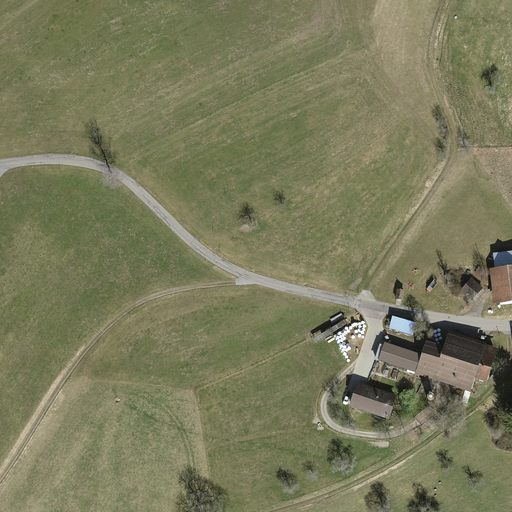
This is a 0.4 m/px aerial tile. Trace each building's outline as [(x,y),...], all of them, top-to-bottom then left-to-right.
[(497,271),(492,271),(496,304),(502,303),(502,305),(511,304),(511,253),(495,255),(497,271)] [(470,301),(481,288),(472,280),(461,293),(470,301)] [(405,291),(397,290),(396,300),(403,301),(405,291)] [(393,319),(390,330),(412,335),(414,323),(393,319)] [(418,375),(471,393),(476,379),(486,382),(497,350),(453,335),(447,351),(428,345),(424,358),(418,375)] [(386,345),(380,363),(418,375),(424,358),(386,345)] [(358,383),(350,407),(386,419),(394,395),(358,383)]
